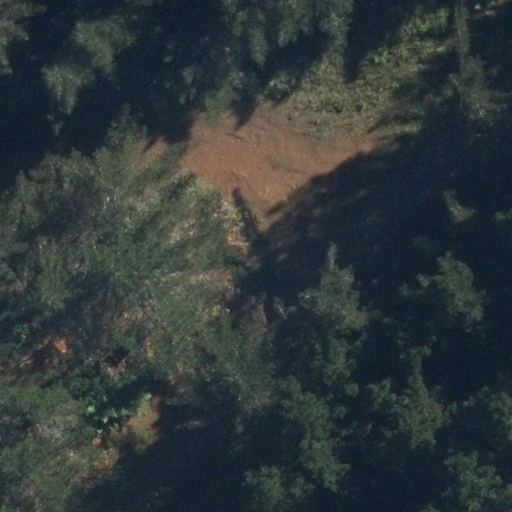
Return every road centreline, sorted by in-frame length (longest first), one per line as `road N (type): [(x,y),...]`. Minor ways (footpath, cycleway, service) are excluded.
road 1 (track): [(511,26),(406,129),(146,511)]
road 2 (track): [(406,129),(112,137),(0,161)]
